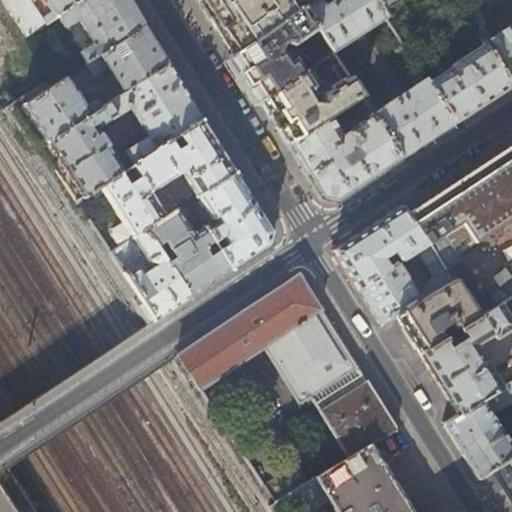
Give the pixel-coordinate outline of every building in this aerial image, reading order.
[(46,0),(52,9),(41,16),(29,0),(0,0),(0,3),(24,38),(57,16),(81,0),(46,0)] [(127,0),(81,0),(57,16),(64,27),(78,19),(93,44),(79,52),(86,64),(144,26),(129,3),(127,0)] [(195,0),(213,27),(231,57),(303,8),(315,0),(314,0),(195,0)] [(379,8),(373,0),(333,0),(323,7),(318,0),(315,0),(303,8),(329,49),(332,53),(385,18),(379,8)] [(373,0),(379,8),(391,0),(373,0)] [(321,54),(329,49),(303,8),(231,57),(245,78),(260,102),(304,74),(294,59),(288,62),(284,56),(280,56),(278,53),(279,48),(282,46),(291,48),(309,36),(321,54)] [(464,16),(484,46),(511,87),(511,86),(511,23),(491,37),(487,32),(483,34),(481,25),(485,22),(476,8),(464,16)] [(155,45),(144,26),(86,64),(93,77),(107,68),(122,93),(167,63),(155,45)] [(451,69),(428,84),(454,124),(481,106),(511,87),(484,46),(450,68),(451,69)] [(167,63),(122,93),(102,105),(46,142),(83,197),(99,186),(122,171),(95,129),(128,107),(147,136),(124,152),(132,165),(201,119),(183,89),(167,63)] [(317,94),(304,74),(260,102),(272,121),(287,144),(327,118),(360,97),(339,64),(331,69),(339,82),(327,90),(329,93),(321,97),(320,104),(314,104),(312,100),(316,97),(317,94)] [(372,115),(373,116),(401,159),(427,142),(454,124),(428,84),(416,66),(408,71),(417,84),(372,115)] [(22,106),(46,142),(102,105),(98,98),(94,102),(93,100),(83,107),(80,102),(81,100),(74,90),(71,89),(64,78),(22,106)] [(341,137),(327,118),(287,144),(301,167),(321,199),(336,202),(365,183),(401,159),(373,116),(341,137)] [(201,119),(132,165),(122,171),(99,186),(131,238),(143,230),(165,217),(150,193),(180,173),(196,197),(234,173),(218,146),(201,119)] [(511,145),(406,215),(421,239),(423,238),(426,243),(436,259),(450,280),(454,277),(479,317),(511,296),(511,145)] [(234,173),(196,197),(212,219),(215,217),(219,223),(205,231),(231,270),(268,246),(269,238),(271,232),(251,199),(234,173)] [(426,266),(436,259),(426,243),(423,238),(421,239),(406,215),(400,207),(383,218),(333,251),(345,270),(357,288),(397,263),(404,258),(416,250),(426,266)] [(165,217),(143,230),(188,298),(210,284),(231,270),(205,231),(203,227),(194,233),(176,210),(165,217)] [(154,321),(180,304),(188,298),(143,230),(131,238),(109,252),(154,321)] [(416,250),(404,258),(410,266),(403,271),(397,263),(357,288),(368,306),(380,324),(394,315),(450,280),(436,259),(426,266),(416,250)] [(348,458),(368,446),(395,429),(376,399),(298,275),(236,315),(176,355),(199,389),(263,347),(300,404),(310,398),(348,458)] [(450,280),(394,315),(395,316),(407,335),(418,354),(435,343),(430,334),(438,329),(444,338),(449,335),(454,332),(460,328),(479,317),(454,277),(450,280)] [(511,296),(479,317),(460,328),(465,337),(448,348),(442,339),(435,343),(418,354),(438,385),(457,415),(501,388),(477,345),(492,336),(494,339),(511,328),(511,325),(503,311),(511,305),(511,358),(509,360),(511,365),(511,296)] [(511,381),(501,388),(457,415),(443,424),(460,451),(477,479),(491,470),(511,457),(511,450),(491,415),(511,402),(511,381)] [(409,511),(404,502),(368,446),(348,458),(304,485),(274,503),(273,501),(266,505),(271,511),(308,511),(328,501),(335,511),(409,511)] [(511,457),(491,470),(501,489),(511,504),(511,457)] [(263,487),(273,501),(274,503),(304,485),(294,470),(263,487)]
